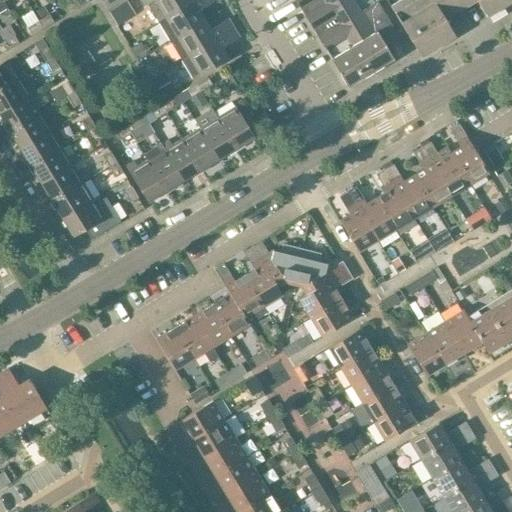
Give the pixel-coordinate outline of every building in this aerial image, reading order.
[(72,0),(62,7),(67,14),(77,8),(72,0)] [(139,0),(142,5),(143,6),(146,4),(157,22),(164,18),(195,0),(139,0)] [(195,0),(164,18),(157,22),(168,40),(204,20),(198,10),(214,0),(195,0)] [(298,0),(333,58),(330,60),(347,88),(393,61),(385,47),(399,39),(377,2),(360,13),(353,0),(298,0)] [(460,11),(453,0),(401,0),(390,7),(414,48),(420,57),(454,36),(445,20),(460,11)] [(511,0),(453,0),(460,11),(476,1),(486,17),(511,1),(511,0)] [(43,7),(35,11),(39,18),(47,13),(43,7)] [(119,8),(110,13),(117,25),(126,20),(119,8)] [(40,20),(37,22),(42,29),(54,23),(49,15),(40,20)] [(204,20),(168,40),(180,59),(187,55),(232,28),(227,20),(210,30),(204,20)] [(42,29),(37,22),(27,28),(32,36),(42,29)] [(187,55),(180,59),(192,78),(227,57),(221,47),(237,37),(232,28),(187,55)] [(14,36),(2,43),(7,51),(18,44),(14,36)] [(139,61),(149,55),(141,43),(131,49),(139,61)] [(39,52),(46,63),(53,58),(47,48),(39,52)] [(0,65),(0,90),(26,75),(15,56),(0,65)] [(53,58),(46,63),(52,73),(60,69),(53,58)] [(160,73),(155,64),(153,65),(145,71),(150,79),(160,73)] [(160,73),(150,79),(156,88),(169,80),(163,71),(160,73)] [(26,75),(0,90),(0,113),(30,96),(36,91),(26,75)] [(206,77),(196,84),(200,91),(211,84),(206,77)] [(68,82),(60,86),(67,97),(74,93),(68,82)] [(195,84),(185,90),(189,97),(200,91),(195,84)] [(74,93),(67,97),(73,108),(81,103),(74,93)] [(30,96),(0,113),(0,116),(9,132),(40,113),(30,96)] [(164,103),(161,105),(166,112),(176,106),(171,99),(164,103)] [(250,109),(243,100),(238,103),(244,113),(250,109)] [(165,112),(161,105),(150,111),(155,118),(165,112)] [(234,107),(216,118),(235,148),(253,137),(234,107)] [(211,109),(194,120),(199,129),(218,159),(235,148),(216,118),(211,109)] [(40,113),(9,132),(20,149),(56,127),(50,119),(49,120),(45,114),(44,111),(40,113)] [(82,121),(88,132),(96,128),(89,117),(82,121)] [(137,120),(127,126),(131,133),(142,127),(137,120)] [(460,146),(450,152),(469,184),(488,173),(458,123),(449,129),(460,146)] [(131,133),(127,126),(116,133),(120,140),(131,133)] [(20,149),(30,167),(61,148),(66,145),(56,128),(20,149)] [(96,128),(88,132),(85,134),(91,145),(102,139),(96,128)] [(199,129),(182,139),(201,170),(218,159),(199,129)] [(168,140),(162,145),(184,180),(201,170),(182,139),(172,145),(168,140)] [(429,141),(421,147),(450,195),(469,184),(450,152),(447,147),(437,153),(429,141)] [(162,145),(145,155),(148,160),(166,191),(184,180),(162,145)] [(422,169),(412,175),(432,206),(450,195),(421,147),(412,152),(422,169)] [(61,148),(30,167),(40,184),(78,161),(76,157),(71,156),(67,158),(61,148)] [(485,156),(492,167),(503,160),(495,149),(485,156)] [(102,156),(109,167),(116,162),(110,152),(102,156)] [(40,184),(51,202),(82,183),(76,173),(87,166),(83,158),(78,161),(40,184)] [(133,162),(126,166),(129,171),(148,202),(151,200),(166,191),(148,160),(136,167),(133,162)] [(116,162),(109,167),(115,178),(123,173),(116,162)] [(392,164),(384,169),(413,218),(432,206),(412,175),(403,181),(392,164)] [(384,169),(375,174),(385,191),(376,197),(395,229),(409,220),(413,218),(384,169)] [(496,177),(503,188),(511,182),(506,171),(496,177)] [(51,202),(62,219),(93,200),(82,183),(51,202)] [(355,186),(347,191),(376,240),(395,229),(376,197),(366,203),(355,186)] [(124,191),(130,202),(138,197),(131,187),(124,191)] [(376,240),(347,191),(338,197),(348,214),(338,220),(357,252),(376,240)] [(93,200),(62,219),(73,237),(85,230),(91,240),(120,223),(114,212),(106,198),(100,201),(98,197),(93,200)] [(504,198),(494,205),(499,212),(500,214),(510,208),(509,206),(504,198)] [(483,208),(465,219),(471,229),(472,230),(480,226),(490,219),(489,218),(485,210),(483,208)] [(445,229),(427,240),(435,253),(453,242),(445,229)] [(260,240),(243,251),(251,246),(276,288),(278,287),(281,292),(294,284),(302,248),(283,243),(280,252),(273,250),(268,253),(261,241),(260,240)] [(427,240),(408,251),(416,264),(429,256),(435,252),(427,240)] [(251,246),(243,251),(243,252),(253,268),(244,274),(263,306),(282,295),(278,287),(276,288),(251,246)] [(320,252),(302,248),(294,284),(301,286),(306,294),(347,269),(342,261),(338,264),(330,268),(326,263),(318,261),(320,252)] [(398,257),(390,262),(393,266),(398,274),(403,271),(405,269),(398,257)] [(216,267),(214,269),(224,287),(228,293),(229,293),(244,317),(245,317),(249,323),(253,321),(253,317),(251,313),(263,306),(244,274),(234,280),(224,264),(223,263),(216,267)] [(352,278),(347,269),(306,294),(298,299),(310,317),(341,298),(335,289),(344,283),(352,278)] [(431,270),(417,279),(422,287),(436,278),(431,270)] [(422,287),(417,279),(404,286),(409,295),(422,287)] [(460,288),(453,293),(457,300),(465,296),(460,288)] [(511,288),(467,316),(481,340),(489,352),(511,338),(511,288)] [(380,301),(385,309),(399,301),(394,292),(380,301)] [(229,293),(228,293),(211,304),(230,335),(249,323),(245,317),(244,317),(229,293)] [(352,318),(341,298),(310,317),(322,337),(352,318)] [(211,304),(192,315),(212,346),(230,335),(211,304)] [(467,316),(463,309),(444,320),(444,321),(463,351),(481,340),(467,316)] [(192,315),(174,326),(193,357),(203,352),(209,363),(217,357),(211,347),(212,346),(192,315)] [(444,321),(425,332),(443,363),(463,351),(444,321)] [(174,326),(154,338),(174,369),(193,357),(174,326)] [(328,347),(340,366),(370,347),(358,328),(328,347)] [(443,363),(425,332),(406,343),(425,374),(443,363)] [(281,349),(287,357),(300,349),(295,340),(282,348),(281,349)] [(340,366),(351,384),(382,366),(370,347),(340,366)] [(270,357),(264,349),(251,357),(256,365),(270,357)] [(241,363),(227,371),(233,380),(246,372),(241,363)] [(293,368),(301,382),(310,377),(302,363),(293,368)] [(351,384),(362,403),(393,384),(382,366),(351,384)] [(8,369),(0,373),(0,375),(26,419),(45,407),(27,378),(17,384),(8,369)] [(233,380),(227,371),(214,379),(219,389),(233,380)] [(0,418),(7,430),(26,419),(0,375),(0,418)] [(244,380),(252,394),(261,389),(253,375),(244,380)] [(362,403),(373,421),(404,403),(393,384),(362,403)] [(203,387),(190,395),(194,403),(208,395),(203,387)] [(308,393),(316,406),(324,400),(316,387),(308,392),(307,392),(308,393)] [(259,404),(266,417),(275,411),(268,399),(259,404)] [(181,419),(191,436),(222,416),(212,400),(181,419)] [(324,400),(316,406),(324,419),(333,414),(324,400)] [(404,403),(373,421),(385,441),(416,422),(404,403)] [(275,411),(266,417),(275,431),(284,426),(275,411)] [(191,436),(203,455),(234,436),(222,416),(191,436)] [(409,441),(421,461),(470,430),(465,422),(446,434),(440,423),(409,441)] [(330,429),(338,443),(347,437),(339,424),(330,429)] [(421,461),(432,480),(462,461),(456,450),(475,439),(470,430),(421,461)] [(203,455),(214,473),(245,454),(234,436),(203,455)] [(282,441),(289,453),(298,448),(290,436),(282,441)] [(347,437),(338,443),(346,456),(355,450),(347,437)] [(298,448),(289,453),(298,468),(306,463),(298,448)] [(214,473),(225,492),(257,473),(245,454),(214,473)] [(374,463),(385,481),(396,474),(385,456),(374,463)] [(432,480),(444,498),(493,468),(488,460),(469,472),(462,461),(432,480)] [(358,472),(356,473),(361,482),(375,473),(370,465),(358,472)] [(444,498),(452,511),(462,511),(485,498),(480,489),(498,477),(498,476),(493,468),(444,498)] [(0,473),(0,486),(9,481),(3,471),(0,473)] [(225,492),(236,511),(268,491),(257,473),(225,492)] [(304,478),(312,492),(321,487),(313,473),(304,478)] [(375,473),(361,482),(366,490),(380,481),(375,473)] [(380,481),(366,490),(371,498),(385,490),(380,481)] [(321,487),(312,492),(320,505),(329,500),(321,487)] [(385,490),(371,498),(375,505),(376,506),(390,498),(385,490)] [(280,511),(286,508),(281,500),(275,503),(268,491),(236,511),(237,511),(280,511)] [(59,511),(81,511),(98,502),(92,492),(59,511)] [(413,492),(398,501),(404,511),(419,511),(424,510),(413,492)] [(504,511),(511,507),(511,499),(510,496),(491,508),(485,498),(462,511),(504,511)] [(390,498),(376,506),(379,511),(384,511),(394,506),(390,498)]
